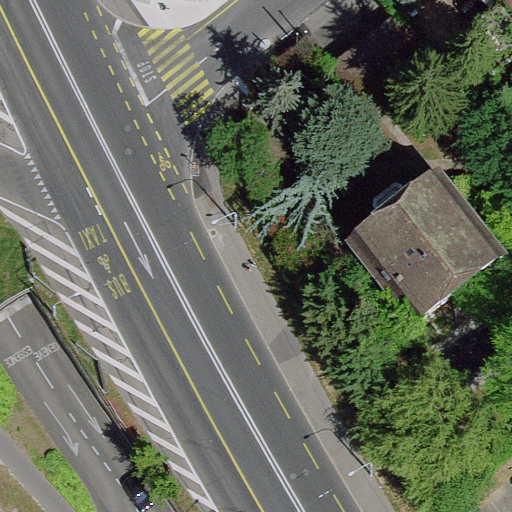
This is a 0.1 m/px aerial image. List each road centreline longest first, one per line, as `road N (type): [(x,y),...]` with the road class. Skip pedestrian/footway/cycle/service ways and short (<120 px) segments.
road 1 (primary): [(284,511),(138,238)]
road 2 (residential): [(275,0),(193,66),(80,130)]
road 3 (unclassified): [(0,169),(138,238)]
road 4 (primary): [(80,130),(17,0)]
road 5 (primary): [(138,238),(80,130)]
